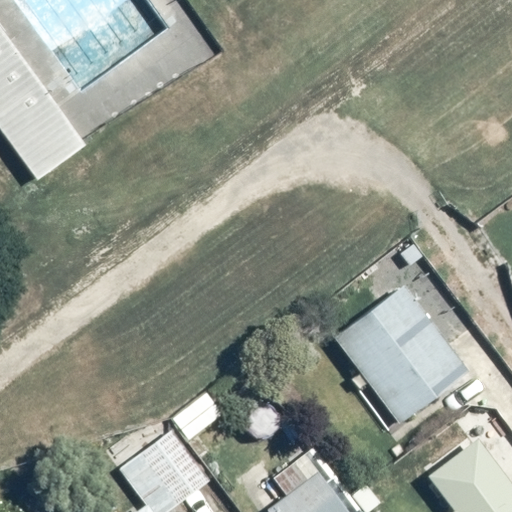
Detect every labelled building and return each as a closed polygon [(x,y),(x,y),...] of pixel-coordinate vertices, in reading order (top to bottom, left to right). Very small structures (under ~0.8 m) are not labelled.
[(0,162),(48,128),(0,61),(0,162)] [(465,370),(401,283),(328,337),(393,424),(465,370)] [(117,465),(145,506),(147,506),(151,511),(164,511),(207,483),(170,429),(117,465)] [(511,511),(511,486),(471,433),(424,469),(457,511),(456,511),(511,511)] [(348,511),(318,469),(265,508),(268,511),(348,511)]
